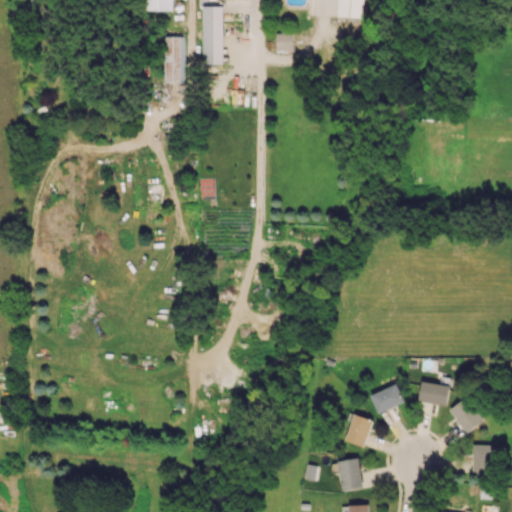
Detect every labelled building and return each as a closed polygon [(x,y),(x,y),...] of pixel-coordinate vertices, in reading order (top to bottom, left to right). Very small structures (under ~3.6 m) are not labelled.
[(143,0),(144,10),(172,11),(172,0),(143,0)] [(362,17),(362,0),(339,0),(339,16),(362,17)] [(222,5),(202,5),(203,64),(223,63),(222,5)] [(276,32),(276,50),(292,51),(293,33),(276,32)] [(165,82),(184,82),(183,36),(165,36),(165,82)] [(386,384),(387,387),(370,394),(378,413),(403,402),(394,381),(386,384)] [(419,401),(447,404),(449,384),(421,381),(419,401)] [(449,409),(467,432),(483,420),(466,397),(449,409)] [(347,441),(366,446),(372,418),(353,414),(347,441)] [(492,443),(474,444),(475,472),(493,471),(492,443)] [(341,489),(362,487),(360,457),(338,459),(341,489)] [(348,511),(368,511),(368,503),(349,504),(348,511)]
